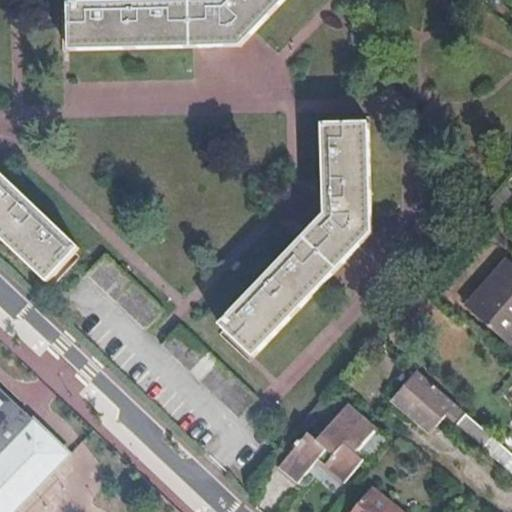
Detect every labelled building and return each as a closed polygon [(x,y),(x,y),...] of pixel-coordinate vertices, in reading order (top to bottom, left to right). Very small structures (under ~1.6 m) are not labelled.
[(242,43),(283,0),(69,0),(70,46),(242,43)] [(221,321),(255,354),(372,231),(374,230),(375,227),(373,121),(327,122),(327,210),(326,212),(221,321)] [(0,236),(47,281),(79,246),(0,170),(0,236)] [(147,328),(165,310),(108,255),(90,273),(147,328)] [(511,339),(511,286),(485,316),(511,339)] [(239,417),(257,398),(182,325),(164,344),(239,417)] [(462,411),(415,371),(391,400),(429,433),(445,414),(453,422),(462,411)] [(0,511),(19,511),(71,458),(46,434),(36,443),(16,424),(25,414),(0,389),(0,511)] [(356,454),(377,430),(349,406),(316,443),(309,435),(279,469),(305,492),(326,469),(351,490),(371,468),(356,454)] [(511,457),(511,456),(511,453),(467,415),(458,425),(508,468),(511,463),(511,457)] [(398,511),(372,491),(354,511),(398,511)]
